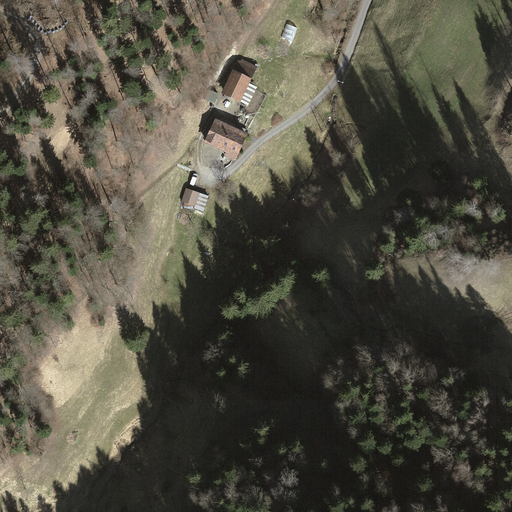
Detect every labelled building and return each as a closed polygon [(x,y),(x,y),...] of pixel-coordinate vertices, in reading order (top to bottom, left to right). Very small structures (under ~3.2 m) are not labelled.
[(288,23),(277,50),(287,54),(298,27),(288,23)] [(258,68),(239,58),(221,94),(248,107),(252,100),(258,87),(250,84),(258,68)] [(276,114),(252,100),(248,107),(244,113),(250,116),(244,128),(249,130),(247,134),(249,135),(255,137),(263,124),(268,127),(276,114)] [(219,122),(216,120),(205,143),(218,149),(214,158),(232,166),(234,161),(236,162),(249,135),(247,134),(249,130),(244,128),(221,118),(219,122)] [(214,200),(185,189),(179,205),(183,206),(178,221),(198,228),(203,213),(209,215),(214,200)]
